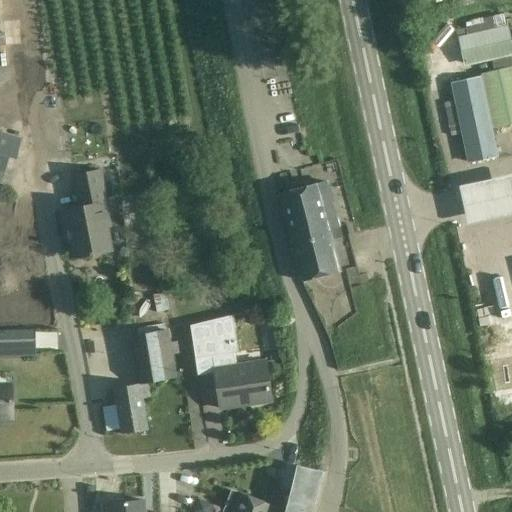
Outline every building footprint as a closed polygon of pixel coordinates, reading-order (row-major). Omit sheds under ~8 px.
[(506,29),(503,14),(483,18),(483,17),(469,20),(470,26),(469,26),(471,36),(459,39),(465,64),(511,53),(511,43),(509,28),(506,29)] [(511,124),(511,67),(479,75),(479,78),(452,84),(455,101),(445,104),(452,136),(462,133),(468,162),(496,157),(490,129),(511,124)] [(0,132),(0,182),(3,172),(7,157),(16,160),(21,139),(0,132)] [(108,212),(100,170),(72,175),(78,207),(61,211),(65,232),(69,232),(74,258),(112,251),(105,213),(108,212)] [(511,173),(461,186),(470,223),(511,213),(511,173)] [(331,240),(341,238),(328,182),(318,185),(279,194),(292,245),(301,281),(339,272),(331,240)] [(115,300),(108,308),(110,314),(117,315),(123,307),(122,301),(115,300)] [(213,357),(214,369),(235,366),(233,354),(238,353),(232,315),(189,324),(195,359),(213,357)] [(139,384),(113,388),(121,434),(147,430),(142,399),(150,398),(148,383),(175,378),(167,330),(151,333),(131,336),(139,384)] [(35,331),(9,331),(10,356),(35,355),(35,332),(35,331)] [(265,361),(235,366),(214,369),(220,409),(221,408),(220,403),(252,398),(253,404),(271,401),(265,361)] [(0,418),(10,418),(11,418),(11,397),(10,390),(10,384),(0,384),(0,418)] [(321,473),(297,466),(288,499),(284,511),(310,511),(313,505),(321,473)] [(270,511),(273,507),(236,492),(229,511),(228,511),(270,511)] [(189,511),(192,511),(196,501),(181,496),(177,508),(189,511)] [(107,511),(125,511),(125,502),(123,502),(123,500),(110,500),(110,503),(107,503),(107,511)] [(146,511),(146,500),(127,502),(127,511),(146,511)]
